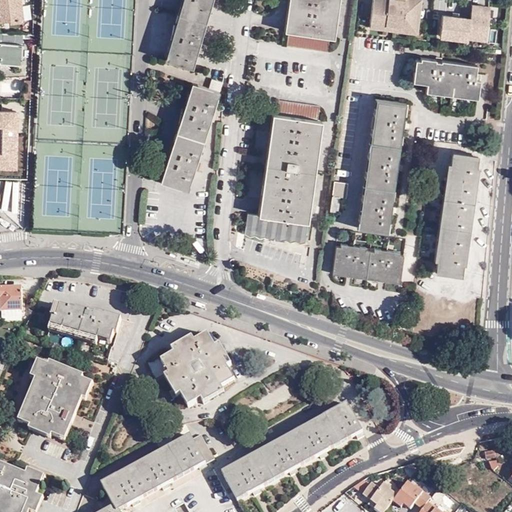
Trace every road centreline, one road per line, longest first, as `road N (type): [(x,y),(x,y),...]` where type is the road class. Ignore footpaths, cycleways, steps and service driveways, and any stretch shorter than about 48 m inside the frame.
road 1 (residential): [(127,267),(141,0)]
road 2 (residential): [(221,262),(249,0)]
road 3 (tertiary): [(497,376),(511,125)]
road 4 (secondary): [(497,376),(282,318)]
road 5 (residential): [(298,511),(361,466),(440,433)]
road 6 (secondary): [(127,267),(58,257),(0,261)]
